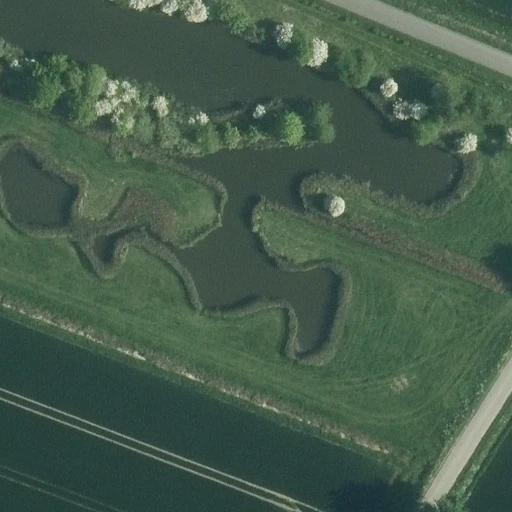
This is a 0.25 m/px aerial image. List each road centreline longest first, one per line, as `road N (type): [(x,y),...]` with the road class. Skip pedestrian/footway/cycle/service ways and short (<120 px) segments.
road 1 (unclassified): [(511,65),(343,0)]
road 2 (unclassified): [(511,383),(436,511)]
